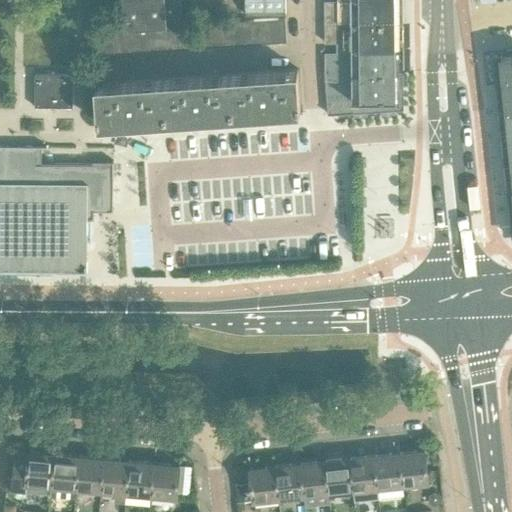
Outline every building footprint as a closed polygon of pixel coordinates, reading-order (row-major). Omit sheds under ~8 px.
[(121,0),(124,27),(166,24),(165,19),(182,17),(180,0),(121,0)] [(284,0),(244,0),(245,14),(285,13),(284,0)] [(325,21),(403,20),(402,0),(326,0),(325,0),(325,21)] [(272,18),(274,41),(286,40),(284,17),(272,18)] [(262,42),(274,41),(272,18),(260,19),(262,42)] [(250,43),(262,42),(260,19),(248,20),(250,43)] [(238,44),(250,43),(248,20),(236,21),(238,44)] [(336,46),(403,46),(403,20),(325,21),(325,41),(336,41),(336,46)] [(213,45),(225,44),(224,21),(212,22),(213,45)] [(225,44),(238,44),(236,21),(224,21),(225,44)] [(201,46),(213,45),(212,22),(200,23),(201,46)] [(189,47),(201,46),(200,23),(188,24),(189,47)] [(177,48),(189,47),(188,24),(176,25),(177,48)] [(165,49),(177,48),(176,25),(164,26),(165,49)] [(141,50),(153,49),(152,26),(140,27),(141,50)] [(153,49),(165,49),(164,26),(152,26),(153,49)] [(129,51),(141,50),(140,27),(128,28),(129,51)] [(117,52),(129,51),(128,28),(116,29),(117,52)] [(105,53),(117,52),(116,29),(103,30),(105,53)] [(93,54),(105,53),(103,30),(91,31),(93,54)] [(325,72),(403,71),(403,46),(336,46),(337,51),(325,51),(325,72)] [(511,80),(511,49),(506,50),(507,54),(500,55),(503,81),(511,80)] [(230,72),(233,112),(300,108),(297,68),(230,72)] [(403,71),(325,72),(328,114),(403,109),(403,71)] [(165,117),(233,112),(230,72),(162,77),(165,117)] [(72,106),(73,73),(34,73),(34,106),(72,106)] [(98,122),(102,122),(165,117),(162,77),(95,82),(98,122)] [(505,108),(511,107),(511,80),(503,81),(505,108)] [(0,265),(8,266),(8,267),(44,268),(43,267),(49,267),(50,267),(50,266),(87,266),(87,217),(94,217),(94,209),(108,209),(113,209),(114,175),(114,160),(112,160),(112,163),(93,162),(42,162),(42,145),(46,145),(46,144),(0,143),(0,265)] [(9,470),(7,489),(11,489),(51,493),(51,485),(50,484),(53,451),(28,449),(27,453),(15,452),(15,451),(13,470),(9,470)] [(400,451),(403,482),(428,479),(425,449),(400,451)] [(53,451),(50,484),(51,485),(75,487),(78,453),(53,451)] [(378,485),(403,482),(400,451),(375,454),(378,485)] [(78,453),(75,487),(100,489),(103,456),(78,453)] [(379,495),(378,485),(375,454),(350,457),(353,487),(354,498),(379,495)] [(103,456),(100,489),(114,490),(113,501),(124,502),(125,491),(128,458),(103,456)] [(328,490),(353,487),(350,457),(325,459),(328,490)] [(125,491),(124,502),(149,504),(150,494),(154,460),(128,458),(125,491)] [(303,493),(328,490),(325,459),(300,462),(303,493)] [(154,460),(150,494),(176,496),(179,463),(154,460)] [(278,495),(303,493),(300,462),(275,465),(278,495)] [(253,498),(278,495),(275,465),(249,468),(251,480),(235,481),(237,499),(253,498)] [(434,490),(428,495),(429,502),(436,505),(442,501),(441,493),(434,490)]
